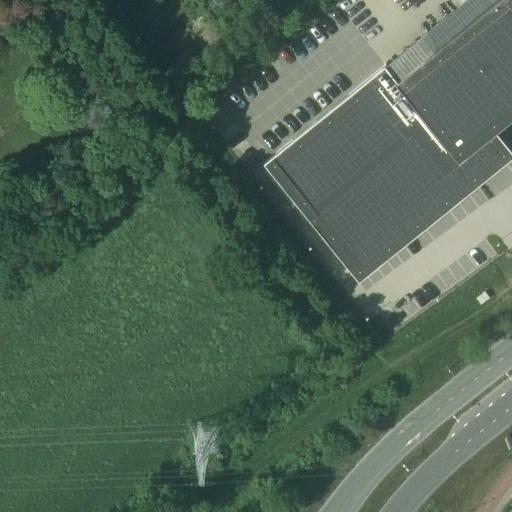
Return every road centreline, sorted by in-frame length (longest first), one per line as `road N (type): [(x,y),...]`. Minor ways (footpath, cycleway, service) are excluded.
road 1 (tertiary): [(511,342),(393,437),(328,511)]
road 2 (tertiary): [(388,511),(511,398)]
road 3 (residential): [(148,104),(61,0)]
